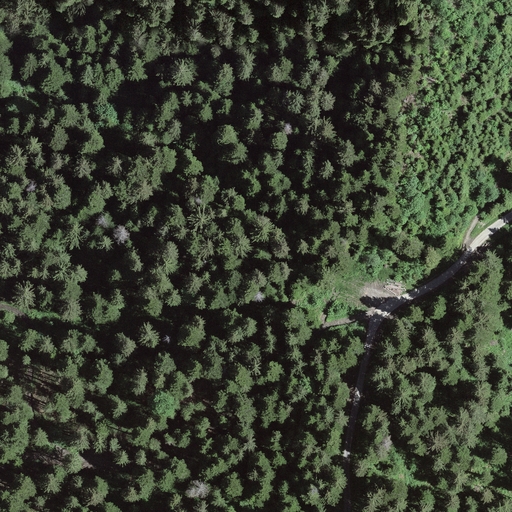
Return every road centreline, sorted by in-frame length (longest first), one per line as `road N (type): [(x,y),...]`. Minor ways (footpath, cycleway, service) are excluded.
road 1 (track): [(379,315),(331,326),(306,347),(227,457),(202,467),(146,467),(67,455)]
road 2 (track): [(511,217),(371,326),(346,511)]
road 3 (track): [(67,455),(31,416),(32,328),(0,305)]
